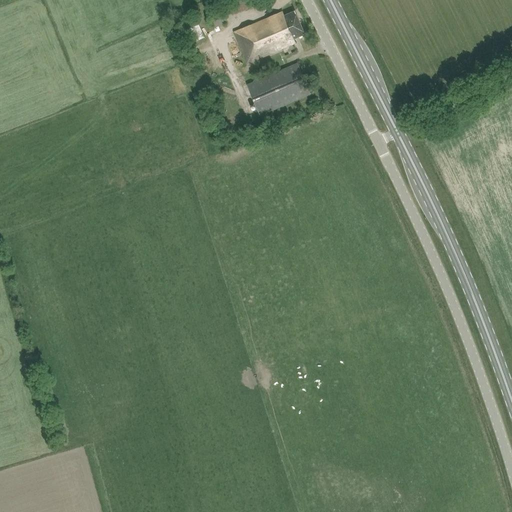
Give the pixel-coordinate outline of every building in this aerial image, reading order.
[(225,16),(231,13),(232,16),(248,9),(243,0),(231,0),(221,5),(225,16)] [(228,23),(224,15),(222,11),(209,16),(211,21),(215,28),(213,29),(215,33),(220,31),(218,27),(228,23)] [(305,35),(295,12),(284,16),(283,13),(235,32),(249,63),(296,43),(294,40),(305,35)] [(205,38),(195,18),(180,25),(182,29),(177,32),(184,45),(191,42),(192,44),(205,38)] [(298,64),(247,86),(260,116),(311,94),(298,64)]
